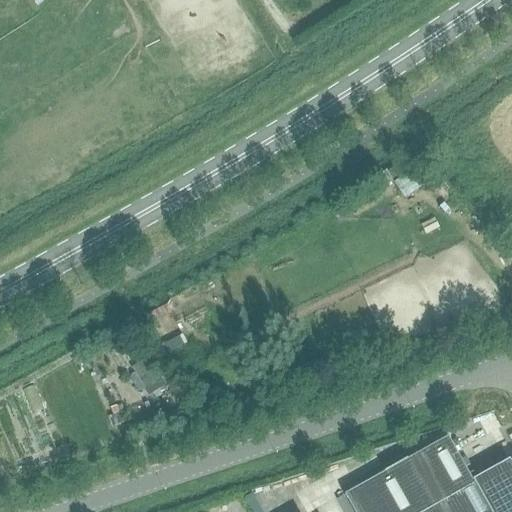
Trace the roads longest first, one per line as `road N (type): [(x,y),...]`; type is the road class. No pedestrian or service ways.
road 1 (secondary): [(0,289),(371,80),(484,0)]
road 2 (residential): [(109,511),(511,371)]
